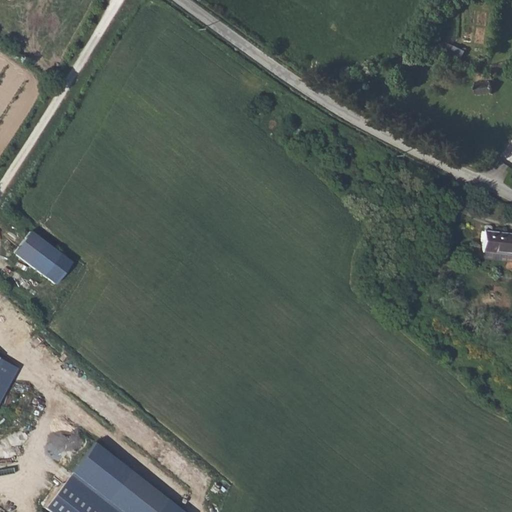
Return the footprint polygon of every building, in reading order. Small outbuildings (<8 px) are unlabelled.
[(476,95),(492,95),(492,82),(476,83),(476,95)] [(28,232),(12,254),(53,283),(70,262),(28,232)] [(511,274),(511,237),(478,232),(477,253),(472,252),(471,262),(511,266),(511,274)] [(0,359),(0,390),(13,367),(0,359)] [(183,511),(93,443),(71,472),(123,511),(183,511)] [(123,511),(71,472),(48,509),(52,511),(123,511)]
